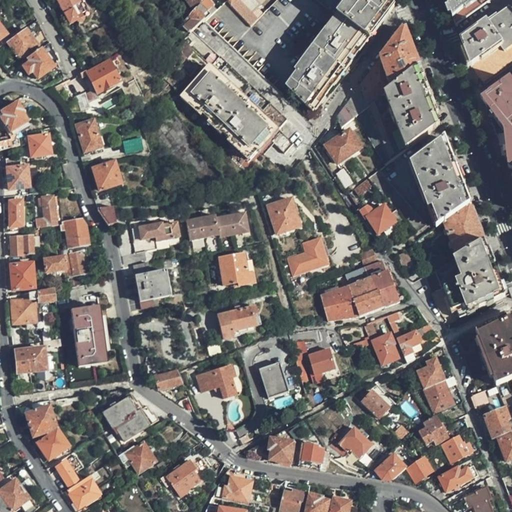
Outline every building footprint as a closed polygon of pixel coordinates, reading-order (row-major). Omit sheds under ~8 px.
[(84,12),(80,3),(83,0),(82,0),(56,0),(69,24),(78,19),(77,16),(84,12)] [(191,14),(195,10),(193,9),(185,0),(182,3),(191,14)] [(184,26),(190,32),(202,20),(209,14),(206,10),(211,4),(207,0),(204,0),(195,10),(191,14),(188,16),(191,19),(184,26)] [(185,0),(193,9),(201,0),(185,0)] [(238,0),(233,0),(229,3),(229,4),(234,9),(241,2),(238,0)] [(316,0),(335,17),(326,29),(327,31),(318,43),(316,42),(293,71),(295,74),(284,87),(312,111),(368,40),(369,40),(388,17),(391,8),(392,4),(390,0),(316,0)] [(491,0),(444,0),(455,27),(485,5),(491,0)] [(255,5),(242,18),(250,25),(262,13),(255,5)] [(494,50),(501,46),(504,51),(511,45),(511,11),(508,8),(485,24),(469,36),(467,42),(464,49),(471,67),(493,52),(494,50)] [(0,20),(10,33),(17,28),(2,10),(0,11),(0,20)] [(23,29),(6,41),(17,55),(22,56),(36,46),(23,29)] [(402,29),(379,59),(390,89),(417,68),(411,52),(402,29)] [(280,183),(289,173),(280,164),(277,168),(258,150),(269,140),(283,153),(292,144),(278,130),(286,121),(222,60),(199,39),(191,48),(210,66),(182,96),(268,178),(280,183)] [(51,65),(57,61),(56,54),(49,42),(26,58),(28,61),(22,66),(28,73),(31,71),(37,79),(52,67),(51,65)] [(354,111),(357,115),(369,106),(374,102),(386,93),(390,89),(379,59),(352,96),(360,107),(354,111)] [(118,81),(108,62),(86,73),(96,93),(118,81)] [(10,75),(12,77),(24,78),(27,76),(21,68),(10,75)] [(399,129),(406,148),(438,125),(434,115),(424,87),(417,68),(390,89),(386,93),(390,106),(389,107),(397,130),(399,129)] [(511,82),(509,79),(482,98),(485,105),(504,132),(507,165),(510,165),(511,165),(511,82)] [(92,107),(85,93),(76,98),(83,111),(92,107)] [(340,128),(355,117),(357,115),(354,111),(360,107),(352,96),(335,117),(340,128)] [(374,102),(369,106),(388,157),(394,154),(374,102)] [(23,130),(20,125),(25,122),(19,112),(19,110),(15,104),(0,112),(2,116),(0,117),(0,119),(10,138),(23,130)] [(99,147),(91,122),(75,127),(83,153),(99,147)] [(360,149),(348,131),(326,147),(337,165),(360,149)] [(49,155),(46,135),(27,138),(30,159),(49,155)] [(141,150),(138,139),(121,143),(124,154),(141,150)] [(439,225),(443,223),(468,204),(459,179),(443,139),(410,163),(432,220),(436,218),(439,225)] [(0,153),(18,148),(16,140),(0,144),(0,153)] [(4,160),(5,167),(18,165),(18,163),(20,162),(19,158),(4,160)] [(118,184),(112,163),(103,165),(102,163),(90,165),(98,191),(118,184)] [(27,188),(25,167),(5,170),(6,181),(7,191),(27,188)] [(424,226),(378,171),(368,178),(414,233),(424,226)] [(366,180),(353,190),(358,196),(370,187),(366,180)] [(103,191),(92,195),(95,207),(107,201),(103,191)] [(35,229),(55,226),(52,197),(38,198),(40,220),(34,221),(35,229)] [(298,228),(289,201),(266,207),(274,235),(298,228)] [(21,226),(19,202),(8,203),(9,228),(21,226)] [(468,204),(443,223),(456,256),(482,240),(475,222),(468,204)] [(107,225),(115,224),(111,207),(97,206),(96,210),(107,225)] [(367,207),(360,212),(365,220),(367,218),(377,234),(394,223),(384,207),(372,214),(367,207)] [(234,235),(231,216),(202,222),(201,219),(185,222),(188,241),(204,238),(205,241),(234,235)] [(84,226),(79,219),(61,222),(61,224),(58,225),(59,231),(64,230),(67,250),(79,247),(93,244),(91,234),(85,235),(84,226)] [(160,226),(139,228),(141,242),(149,241),(149,244),(177,240),(175,226),(161,227),(160,226)] [(10,252),(11,264),(21,263),(21,256),(32,255),(30,237),(9,238),(10,252)] [(324,254),(320,239),(302,244),(305,254),(287,259),(292,277),(295,276),(307,272),(328,266),(324,254)] [(482,240),(456,256),(452,259),(460,280),(442,287),(452,310),(455,309),(459,319),(467,315),(465,311),(477,306),(478,309),(503,295),(494,271),(482,240)] [(84,273),(79,247),(67,250),(68,256),(63,257),(65,270),(66,275),(72,274),(72,276),(84,273)] [(362,267),(376,262),(371,250),(358,254),(362,267)] [(247,273),(243,253),(217,258),(218,265),(222,286),(236,284),(237,287),(254,284),(252,273),(247,273)] [(63,257),(42,260),(44,273),(65,270),(63,257)] [(383,261),(363,268),(366,279),(373,277),(384,308),(398,303),(383,261)] [(11,292),(32,289),(31,265),(9,267),(9,274),(11,292)] [(146,272),(144,266),(131,269),(132,275),(146,272)] [(363,268),(345,276),(348,286),(358,317),(359,317),(384,308),(373,277),(366,279),(363,268)] [(168,296),(163,271),(133,277),(140,310),(153,307),(151,300),(168,296)] [(307,272),(295,276),(296,281),(309,278),(307,272)] [(358,317),(348,286),(319,297),(326,322),(358,317)] [(29,302),(32,301),(37,301),(37,305),(54,303),(52,291),(29,294),(29,297),(29,302)] [(29,302),(10,303),(12,325),(34,324),(32,301),(29,302)] [(104,348),(99,310),(98,309),(82,312),(81,308),(69,310),(78,370),(91,368),(90,363),(106,361),(104,348)] [(254,326),(250,308),(216,316),(222,340),(232,337),(231,332),(254,326)] [(105,309),(99,310),(104,348),(112,346),(105,309)] [(386,316),(388,322),(398,318),(396,312),(386,316)] [(214,320),(214,316),(202,314),(201,328),(208,329),(209,320),(214,320)] [(511,318),(511,315),(475,332),(496,386),(511,380),(511,379),(511,318)] [(363,324),(363,325),(367,336),(374,333),(369,322),(363,324)] [(433,330),(429,324),(396,340),(405,364),(413,360),(409,347),(419,343),(417,338),(433,330)] [(397,358),(391,344),(393,343),(389,334),(372,342),(381,365),(397,358)] [(370,345),(368,340),(354,344),(356,349),(370,345)] [(444,354),(441,348),(434,352),(436,358),(444,354)] [(45,371),(43,349),(15,352),(17,374),(45,371)] [(330,350),(308,356),(314,375),(335,369),(330,350)] [(302,352),(295,355),(296,361),(304,359),(302,352)] [(422,386),(424,389),(443,381),(435,359),(426,363),(427,368),(417,372),(418,377),(415,378),(418,387),(422,386)] [(280,363),(259,370),(268,399),(289,394),(280,363)] [(202,392),(215,388),(220,387),(221,391),(223,398),(235,395),(231,383),(236,381),(232,365),(197,375),(202,392)] [(181,383),(177,370),(160,374),(159,372),(154,373),(158,388),(181,383)] [(443,381),(424,389),(433,413),(452,404),(445,386),(454,383),(452,378),(443,381)] [(240,393),(236,381),(231,383),(235,395),(240,393)] [(13,385),(13,393),(30,391),(29,383),(13,385)] [(389,409),(372,392),(361,403),(378,420),(389,409)] [(482,392),(477,394),(471,397),(473,404),(484,400),(482,392)] [(151,415),(145,407),(142,409),(137,402),(135,402),(131,395),(102,413),(111,429),(114,427),(123,442),(157,421),(152,414),(151,415)] [(511,402),(511,396),(496,398),(498,407),(511,404),(511,402)] [(24,415),(48,407),(47,401),(22,405),(24,415)] [(44,432),(46,435),(57,428),(48,407),(24,415),(32,436),(44,432)] [(492,440),(509,434),(505,422),(508,421),(503,409),(483,416),(487,428),(492,440)] [(421,438),(441,428),(435,417),(422,424),(425,429),(418,433),(421,438)] [(451,429),(455,436),(466,430),(462,423),(451,429)] [(57,428),(46,435),(36,441),(48,460),(68,446),(57,428)] [(447,439),(441,428),(421,438),(425,446),(432,442),(435,446),(447,439)] [(360,435),(353,429),(338,443),(347,452),(349,450),(366,467),(371,461),(364,454),(371,447),(364,440),(360,435)] [(337,430),(330,437),(335,442),(342,436),(337,430)] [(467,444),(462,435),(441,446),(451,464),(472,452),(468,444),(467,444)] [(511,460),(511,436),(497,442),(501,451),(506,463),(511,460)] [(100,451),(102,454),(108,449),(100,439),(88,448),(94,456),(100,451)] [(292,463),(294,442),(272,439),(270,450),(272,450),(271,460),(281,461),(292,463)] [(18,452),(12,442),(0,449),(0,453),(4,460),(18,452)] [(134,445),(119,455),(119,457),(124,463),(129,459),(139,474),(157,462),(145,443),(137,448),(134,445)] [(321,468),(324,456),(324,450),(317,449),(317,447),(303,444),(300,465),(310,467),(321,468)] [(261,459),(269,458),(268,445),(260,446),(261,459)] [(389,477),(392,481),(399,475),(405,469),(393,456),(375,472),(382,479),(386,479),(389,477)] [(83,465),(78,457),(72,460),(77,468),(83,465)] [(424,458),(409,466),(407,468),(416,483),(432,473),(424,458)] [(63,479),(56,484),(61,492),(78,480),(66,461),(55,467),(57,470),(63,479)] [(199,481),(197,478),(209,467),(203,461),(194,469),(190,463),(167,478),(179,498),(187,493),(186,492),(199,481)] [(473,470),(471,466),(459,473),(456,468),(437,478),(445,493),(476,477),(473,470)] [(480,478),(488,474),(486,467),(476,471),(480,478)] [(104,474),(100,469),(89,477),(91,481),(92,482),(104,474)] [(57,470),(49,474),(56,484),(63,479),(57,470)] [(248,503),(252,483),(231,478),(229,488),(225,487),(224,498),(248,503)] [(488,488),(485,479),(472,486),(475,494),(463,499),(465,506),(470,504),(473,511),(491,511),(488,501),(490,500),(486,489),(488,488)] [(31,511),(35,510),(18,485),(14,480),(0,489),(0,511),(9,511),(19,506),(23,511),(31,511)] [(100,495),(92,482),(91,481),(69,495),(78,508),(100,495)] [(277,496),(279,485),(270,483),(268,495),(277,496)] [(289,494),(284,492),(278,511),(298,511),(301,502),(303,503),(305,493),(296,491),(295,495),(289,494)] [(439,492),(431,495),(439,502),(443,499),(439,492)] [(315,496),(309,495),(305,511),(325,511),(328,501),(323,499),(323,498),(315,496)] [(347,511),(350,503),(341,501),(333,499),(330,511),(347,511)]
